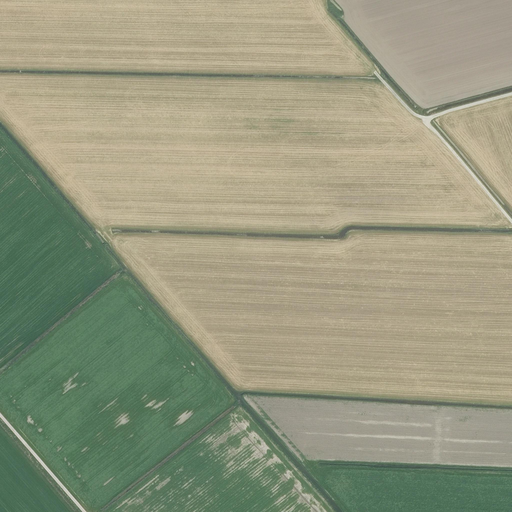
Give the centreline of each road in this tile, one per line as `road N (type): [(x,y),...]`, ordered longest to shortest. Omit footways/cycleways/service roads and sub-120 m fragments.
road 1 (track): [(374,72),(423,117),(511,93)]
road 2 (track): [(511,222),(426,117)]
